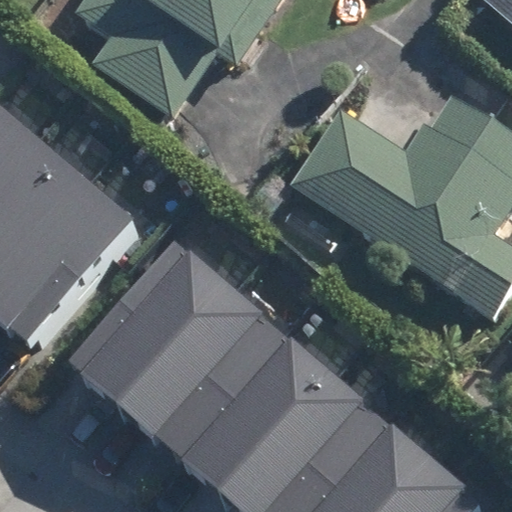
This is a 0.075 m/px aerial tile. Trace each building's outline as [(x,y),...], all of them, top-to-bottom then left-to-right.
[(94,0),(75,29),(110,53),(90,83),(173,139),(193,110),(213,123),(295,0),(94,0)] [(511,0),(485,0),(475,11),(511,42),(511,0)] [(143,223),(0,96),(0,322),(31,349),(143,223)] [(340,124),(289,201),(493,335),(511,305),(511,263),(494,252),(511,224),(511,148),(451,109),(431,143),(425,139),(406,167),(340,124)] [(478,511),(483,507),(185,243),(74,368),(236,511),(478,511)]
